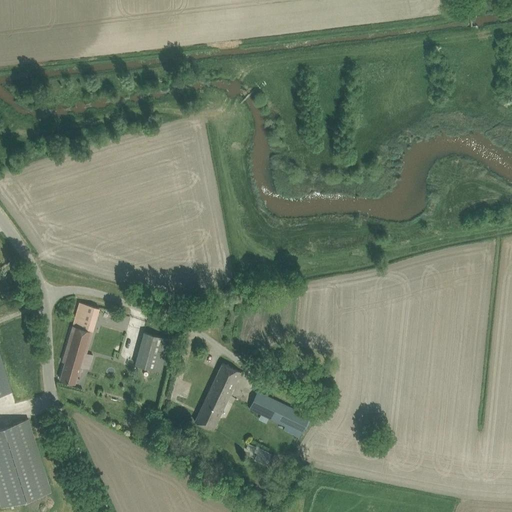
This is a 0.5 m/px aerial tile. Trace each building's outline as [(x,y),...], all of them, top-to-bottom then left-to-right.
[(65,362),(60,379),(75,383),(77,374),(80,374),(82,368),(82,366),(84,359),(91,361),(94,354),(86,352),(92,331),(87,329),(89,322),(94,324),(99,308),(79,302),(62,361),(65,362)] [(142,331),(133,364),(161,371),(169,338),(142,331)] [(0,395),(2,395),(12,392),(0,354),(0,395)] [(194,420),(212,429),(240,371),(222,362),(194,420)] [(284,429),(300,437),(309,420),(293,412),(294,409),(257,391),(249,408),(286,426),(284,429)] [(0,426),(0,498),(3,506),(50,492),(27,419),(0,426)]
